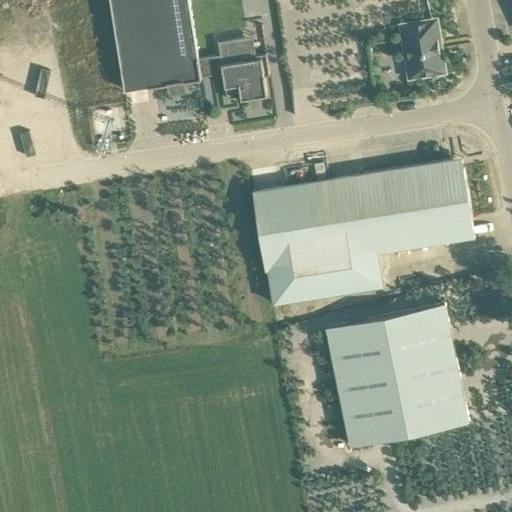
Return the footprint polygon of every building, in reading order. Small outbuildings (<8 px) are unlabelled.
[(190,0),(111,0),(126,89),(169,81),(170,88),(185,86),(184,80),(197,77),(202,76),(202,75),(212,74),(218,73),(215,54),(199,57),(190,0)] [(403,25),(411,75),(444,69),(436,19),(403,25)] [(252,35),(218,40),(228,97),(242,95),(242,97),(268,93),(265,74),(270,74),(267,52),(255,53),(252,35)] [(186,100),(159,102),(159,114),(187,112),(186,100)] [(473,216),(465,166),(453,157),(305,181),(255,190),(267,267),(270,267),(275,301),(383,284),(378,250),(457,237),(476,235),(473,216)] [(319,327),(344,444),(468,418),(443,301),(319,327)]
